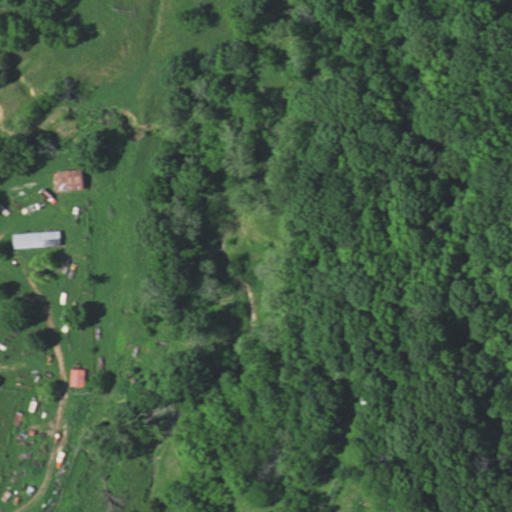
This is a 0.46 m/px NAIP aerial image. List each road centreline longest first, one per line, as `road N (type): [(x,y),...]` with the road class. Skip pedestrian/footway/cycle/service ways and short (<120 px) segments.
road 1 (residential): [(32,363),(54,367),(53,304),(70,242),(64,226),(46,219),(0,232),(32,363)]
road 2 (residential): [(14,511),(58,452),(65,386),(54,367)]
